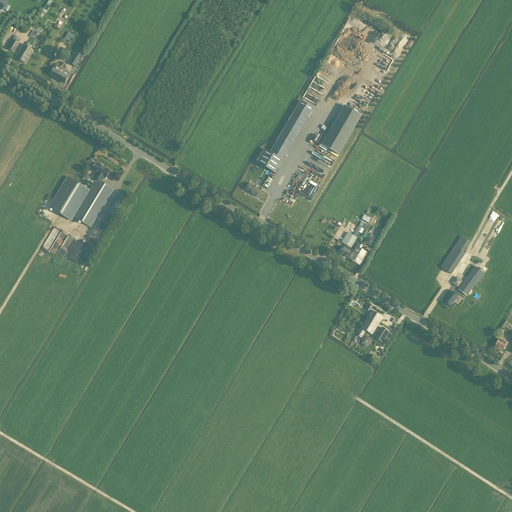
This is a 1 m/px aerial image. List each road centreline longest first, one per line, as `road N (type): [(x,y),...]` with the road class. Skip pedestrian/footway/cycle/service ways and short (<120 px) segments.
road 1 (tertiary): [(511,379),(0,64)]
road 2 (unknown): [(257,223),(370,50)]
